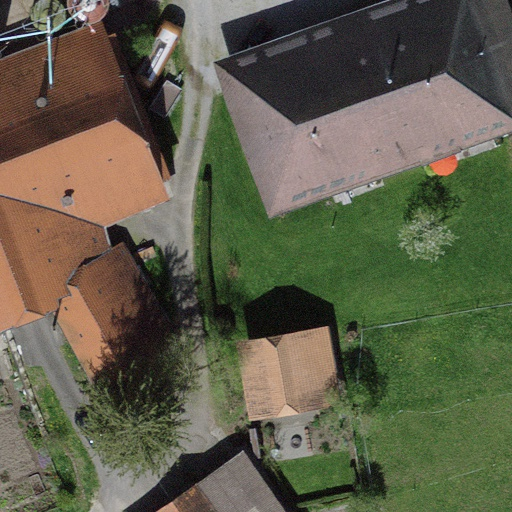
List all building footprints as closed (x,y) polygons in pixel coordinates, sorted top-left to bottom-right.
[(42,0),(41,1),(39,2),(38,3),(36,5),(35,6),(34,8),(34,10),(33,12),(33,14),(33,17),(34,19),(35,21),(36,22),(37,24),(38,26),(40,27),(42,28),(44,29),(46,30),(48,30),(50,30),(52,30),(54,29),(56,28),(57,27),(59,26),(60,25),(62,23),(63,22),(64,20),(64,18),(65,16),(65,14),(64,12),(64,10),(63,8),(62,6),(61,5),(60,3),(58,2),(57,1),(55,0),(42,0)] [(65,0),(65,1),(65,3),(65,5),(66,7),(66,9),(67,11),(68,13),(70,14),(71,16),(73,17),(75,18),(77,19),(79,19),(81,19),(83,19),(86,19),(87,18),(89,17),(91,16),(93,14),(94,13),(95,11),(96,9),(97,7),(97,5),(97,3),(97,1),(97,0),(65,0)] [(511,102),(511,30),(501,0),(456,0),(373,30),(334,44),(334,43),(239,77),(282,198),(328,182),(323,169),(473,117),(476,126),(494,119),(491,110),(511,102)] [(0,296),(4,308),(52,289),(55,295),(95,273),(89,262),(77,201),(141,177),(141,176),(164,167),(137,96),(135,96),(115,44),(0,87),(0,296)] [(95,273),(55,295),(92,357),(113,400),(156,376),(146,352),(160,344),(150,326),(161,319),(139,280),(142,278),(132,261),(122,244),(89,262),(95,273)] [(293,350),(261,355),(268,397),(330,387),(323,344),(293,350)] [(266,511),(237,469),(183,505),(172,511),(266,511)]
